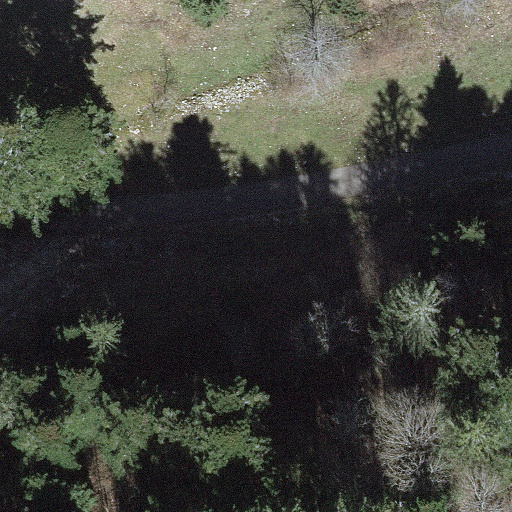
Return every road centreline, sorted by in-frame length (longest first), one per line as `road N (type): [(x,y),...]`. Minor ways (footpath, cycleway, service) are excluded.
road 1 (track): [(0,216),(88,206),(324,206),(511,154)]
road 2 (track): [(0,294),(88,206)]
